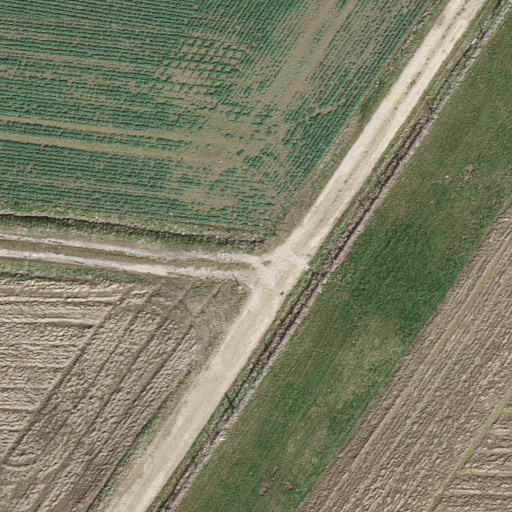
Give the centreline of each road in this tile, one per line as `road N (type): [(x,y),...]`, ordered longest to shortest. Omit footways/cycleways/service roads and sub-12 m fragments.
road 1 (track): [(468,0),(126,511)]
road 2 (track): [(0,244),(276,287)]
